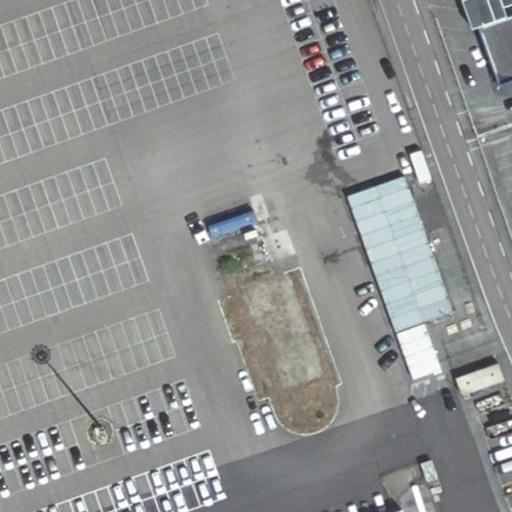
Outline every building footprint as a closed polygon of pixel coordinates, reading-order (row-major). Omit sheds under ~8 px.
[(511,18),(481,30),(502,88),(511,83),(511,18)] [(446,296),(398,161),(345,180),(393,315),(446,296)] [(434,350),(419,306),(393,315),(409,360),(434,350)] [(498,363),(456,379),(462,396),(504,380),(498,363)] [(432,459),(422,462),(429,481),(438,478),(432,459)]
